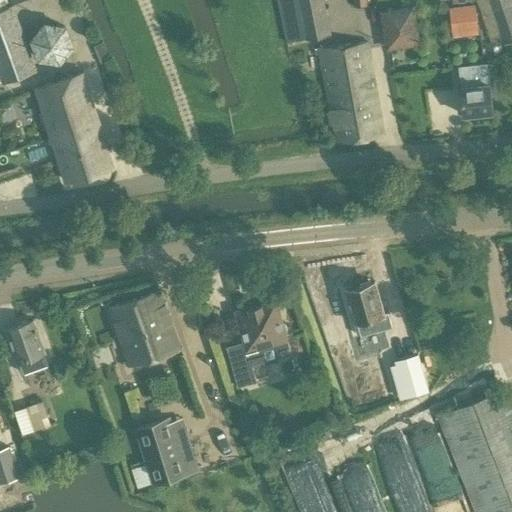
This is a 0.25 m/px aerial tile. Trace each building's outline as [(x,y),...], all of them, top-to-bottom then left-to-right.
[(7,0),(0,0),(0,10),(10,7),(7,0)] [(331,34),(324,0),(278,0),(288,43),(331,34)] [(511,40),(511,0),(489,0),(503,44),(511,40)] [(478,34),(475,4),(449,7),(452,37),(478,34)] [(0,72),(4,83),(37,70),(13,5),(10,7),(0,10),(0,72)] [(417,6),(384,7),(385,46),(418,45),(417,6)] [(60,63),(74,45),(66,24),(44,20),(29,39),(38,60),(60,63)] [(99,43),(93,46),(100,63),(106,60),(109,59),(110,58),(104,41),(102,42),(99,43)] [(339,141),(384,134),(367,41),(318,47),(339,141)] [(460,68),(462,88),(461,88),(464,116),(494,112),(491,84),(490,85),(488,65),(460,68)] [(51,134),(98,120),(84,73),(37,87),(51,134)] [(98,120),(51,134),(66,181),(113,167),(98,120)] [(347,290),(356,322),(383,314),(374,282),(370,283),(370,281),(359,284),(360,286),(347,290)] [(130,365),(179,348),(159,289),(109,307),(130,365)] [(228,346),(238,385),(256,381),(252,364),(264,361),(265,364),(279,360),(278,357),(291,354),(286,334),(288,330),(287,325),(283,323),(277,299),(236,310),(244,342),(228,346)] [(393,340),(411,334),(404,310),(385,316),(393,340)] [(23,372),(47,364),(43,352),(45,351),(33,318),(5,328),(17,361),(19,361),(23,372)] [(476,511),(511,511),(511,398),(508,387),(438,414),(476,511)] [(34,431),(51,425),(42,401),(25,407),(34,431)] [(335,415),(332,409),(326,406),(320,409),(317,415),(320,421),(326,424),(333,421),(335,415)] [(156,481),(189,471),(197,468),(182,419),(173,422),(171,416),(138,427),(156,481)] [(8,446),(0,448),(0,482),(19,476),(8,446)]
